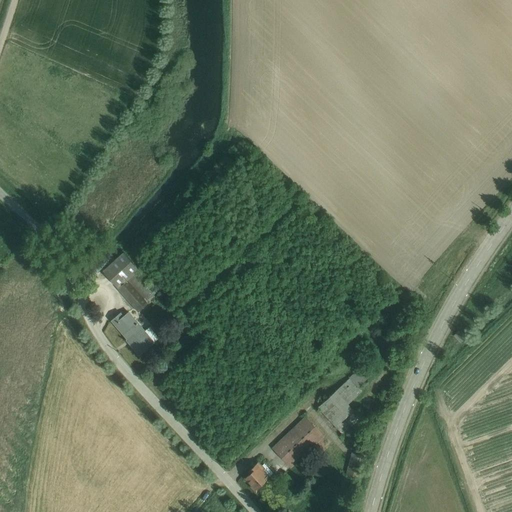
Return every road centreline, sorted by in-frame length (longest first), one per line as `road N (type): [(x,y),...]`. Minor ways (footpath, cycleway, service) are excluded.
road 1 (tertiary): [(511,216),(441,324),(371,511)]
road 2 (unclassified): [(68,272),(101,341),(253,511)]
